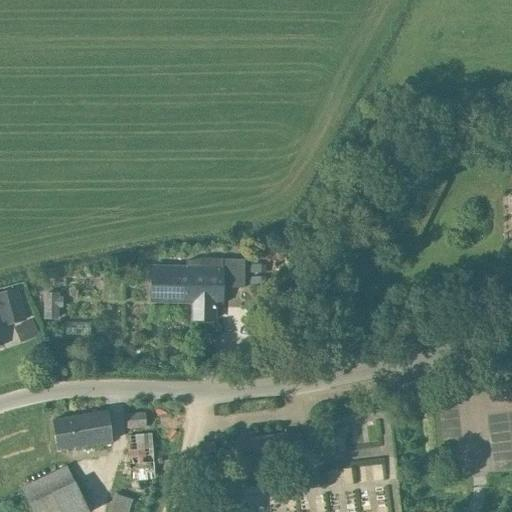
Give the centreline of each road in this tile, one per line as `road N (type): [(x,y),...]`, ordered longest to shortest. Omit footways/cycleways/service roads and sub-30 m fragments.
road 1 (unclassified): [(0,404),(102,390),(255,389),(511,338)]
road 2 (track): [(167,511),(201,390)]
